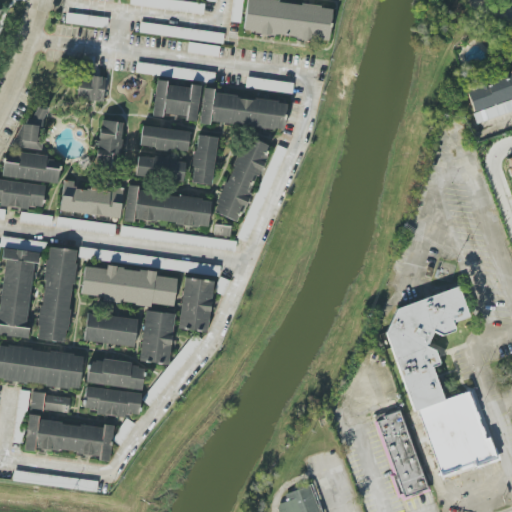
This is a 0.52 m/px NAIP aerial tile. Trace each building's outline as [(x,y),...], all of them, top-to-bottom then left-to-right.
[(204,4),(174,0),(130,0),(130,4),(203,15),(204,4)] [(231,0),(231,22),(241,22),(242,0),(231,0)] [(328,41),(311,38),(310,41),(296,39),(296,37),(274,34),(273,36),(254,33),(254,31),(243,30),(245,0),(278,0),(278,1),(300,4),(300,3),(320,6),(320,7),(331,9),(328,41)] [(0,7),(8,10),(0,30),(0,7)] [(65,24),(107,28),(108,17),(66,14),(65,24)] [(139,32),(222,44),(224,34),(140,22),(139,32)] [(187,52),(218,57),(219,47),(189,42),(187,52)] [(203,82),(204,71),(136,62),(135,73),(203,82)] [(476,122),(511,110),(511,72),(465,88),(476,122)] [(103,102),(98,101),(98,102),(89,101),(89,100),(77,98),(80,77),(91,79),(92,76),(106,78),(103,102)] [(292,82),(246,78),(245,88),(292,93),(292,82)] [(200,86),(195,122),(185,120),(185,117),(161,113),(161,117),(151,116),(156,80),(166,81),(166,85),(189,88),(190,84),(200,86)] [(282,130),(209,122),(209,125),(197,124),(202,87),(213,89),(212,93),(234,95),(234,97),(254,99),(254,98),(277,101),(277,103),(286,104),(282,130)] [(38,104),(47,108),(41,120),(40,131),(42,131),(40,150),(9,146),(21,125),(23,125),(25,115),(33,114),(38,104)] [(122,123),(120,139),(122,139),(120,153),(118,153),(116,171),(96,169),(98,156),(96,156),(97,145),(93,144),(93,140),(97,141),(100,121),(122,123)] [(142,125),(189,132),(186,152),(139,146),(142,125)] [(217,138),(211,185),(191,183),(193,166),(191,166),(193,151),(196,151),(198,135),(217,138)] [(213,212),(217,204),(215,203),(225,182),(227,182),(234,166),(232,165),(238,153),(243,155),(250,139),(268,146),(263,156),(266,157),(259,176),(256,174),(246,197),(249,199),(245,207),(243,207),(236,221),(213,212)] [(237,238),(247,242),(286,149),(276,145),(237,238)] [(57,184),(1,175),(4,154),(11,155),(11,154),(19,155),(19,153),(46,156),(46,159),(53,160),(53,161),(60,162),(58,173),(57,184)] [(138,156),(185,163),(182,182),(135,176),(138,156)] [(0,179),(44,186),(41,207),(34,206),(34,208),(27,207),(27,209),(0,206),(0,179)] [(59,211),(63,180),(73,181),(72,186),(75,186),(74,189),(86,190),(86,189),(100,190),(100,191),(111,192),(111,190),(113,190),(114,187),(123,188),(119,218),(59,211)] [(207,227),(134,219),(133,222),(122,221),(127,184),(137,186),(137,190),(159,192),(159,194),(178,196),(178,195),(202,198),(201,200),(210,201),(207,227)] [(52,216),(21,213),(19,223),(51,226),(52,216)] [(116,224),(57,218),(56,227),(115,234),(116,224)] [(236,241),(121,226),(120,236),(234,251),(236,241)] [(49,247),(76,250),(74,264),(75,264),(73,284),(71,284),(68,309),(69,309),(67,329),(65,329),(63,343),(37,339),(39,326),(37,325),(39,305),(41,305),(44,281),(43,281),(45,260),(47,260),(49,247)] [(220,266),(79,247),(78,258),(219,276),(220,266)] [(0,335),(0,295),(5,259),(1,258),(2,248),(39,253),(37,264),(33,263),(25,328),(29,329),(27,339),(0,335)] [(176,278),(172,306),(150,303),(149,307),(134,305),(134,303),(119,301),(118,303),(102,301),(103,298),(80,294),(84,266),(105,269),(106,265),(115,266),(115,267),(122,268),(122,269),(139,271),(139,270),(146,271),(146,270),(155,271),(155,276),(176,278)] [(184,277),(213,281),(206,332),(177,328),(184,277)] [(387,329),(409,408),(421,414),(437,470),(442,473),(496,458),(490,440),(482,436),(470,392),(442,400),(433,367),(440,365),(435,351),(426,346),(433,332),(440,336),(455,331),(452,322),(468,318),(460,289),(398,306),(387,329)] [(167,365),(138,361),(145,311),(174,315),(167,365)] [(86,313),(137,319),(133,347),(83,341),(86,313)] [(150,406),(197,344),(189,338),(142,400),(150,406)] [(0,378),(0,346),(8,347),(8,345),(31,348),(31,350),(49,352),(49,351),(72,354),(72,355),(82,357),(78,389),(68,387),(68,391),(45,388),(45,385),(26,382),(26,384),(3,382),(3,379),(0,378)] [(141,390),(86,383),(89,362),(96,363),(97,361),(103,362),(103,359),(131,363),(130,366),(138,367),(138,369),(144,370),(141,390)] [(85,386),(140,394),(138,415),(130,414),(130,415),(124,415),(123,417),(96,414),(96,410),(89,409),(89,408),(82,407),(85,386)] [(17,409),(27,410),(29,391),(19,390),(17,409)] [(32,392),(44,393),(44,394),(69,398),(67,413),(42,410),(42,412),(29,410),(32,392)] [(427,491),(400,410),(374,419),(400,499),(427,491)] [(108,462),(98,460),(99,457),(75,454),(75,452),(57,449),(57,451),(34,448),(33,451),(23,450),(28,414),(38,416),(37,419),(61,422),(61,423),(79,426),(80,425),(102,428),(103,424),(113,426),(108,462)] [(133,424),(126,419),(111,440),(119,445),(133,424)] [(12,481),(96,493),(97,482),(13,470),(12,481)] [(321,511),(312,484),(285,493),(288,501),(277,504),(279,511),(321,511)]
